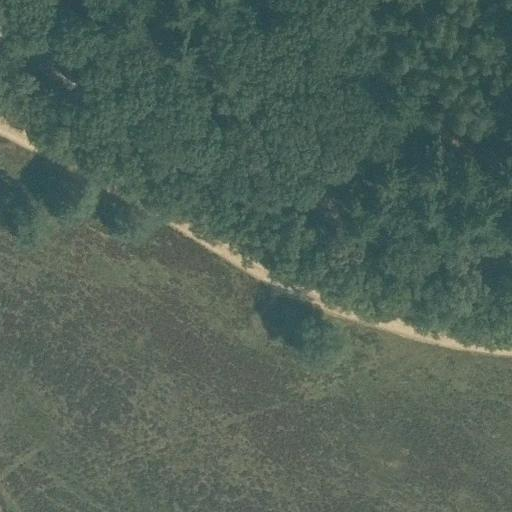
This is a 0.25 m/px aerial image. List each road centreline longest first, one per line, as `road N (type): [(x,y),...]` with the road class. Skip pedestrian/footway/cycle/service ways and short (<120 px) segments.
road 1 (track): [(0,42),(290,208),(384,243),(511,271)]
road 2 (track): [(0,123),(365,315),(511,338)]
